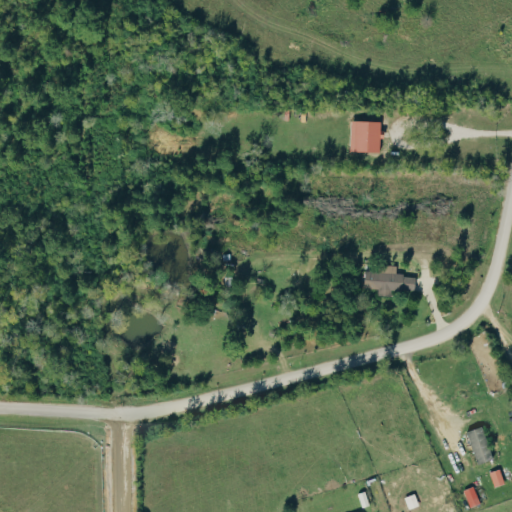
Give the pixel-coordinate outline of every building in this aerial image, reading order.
[(383,122),(353,121),(352,152),(382,153),(383,122)] [(367,270),(366,287),(380,288),(379,295),(393,296),(394,290),(416,291),(417,276),(398,274),(398,265),(383,264),(383,271),(367,270)] [(481,463),(496,458),(484,426),(469,431),(481,463)] [(496,487),(507,484),(502,468),(491,472),(496,487)] [(473,507),(482,503),(475,486),(466,490),(473,507)]
